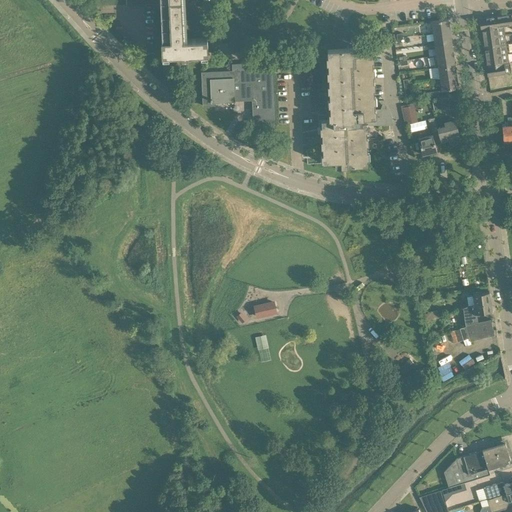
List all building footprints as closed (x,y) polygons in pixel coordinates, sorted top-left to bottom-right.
[(162,0),(163,3),(165,40),(161,40),(162,56),(182,55),(182,58),(188,58),(188,54),(208,53),(207,38),(184,39),(181,0),(162,0)] [(503,27),(511,26),(511,25),(511,22),(511,15),(480,19),(481,30),(482,29),(503,27)] [(431,22),(433,34),(450,31),(448,19),(431,22)] [(503,27),(482,29),(483,38),(505,35),(503,27)] [(450,31),(433,34),(435,45),(451,42),(450,31)] [(505,35),(483,38),(485,48),(506,45),(505,35)] [(451,42),(435,45),(436,56),(453,54),(451,42)] [(507,54),(506,45),(485,48),(486,57),(507,54)] [(382,109),(374,110),(372,54),(361,54),(360,48),(327,50),(330,120),(321,120),(323,163),(335,163),(335,169),(368,167),(366,125),(388,124),(387,118),(389,118),(387,113),(383,107),(382,109)] [(453,54),(436,56),(438,67),(455,65),(453,54)] [(487,66),(509,63),(507,54),(486,57),(487,66)] [(214,103),(234,102),(234,101),(242,100),(254,100),(255,110),(253,110),(253,122),(262,121),(262,127),(275,126),(273,63),(232,65),(233,71),(202,73),(203,106),(214,106),(214,103)] [(509,63),(487,66),(486,66),(488,76),(511,73),(510,63),(509,63)] [(455,65),(438,67),(439,79),(456,76),(455,65)] [(456,76),(439,79),(441,91),(458,88),(456,76)] [(439,91),(423,93),(424,100),(440,97),(439,91)] [(448,97),(431,101),(433,110),(449,107),(448,97)] [(417,123),(413,105),(403,108),(406,125),(417,123)] [(438,132),(437,128),(434,119),(429,120),(432,134),(438,132)] [(437,128),(438,132),(440,142),(452,139),(452,138),(463,135),(462,130),(458,131),(455,119),(444,122),(445,126),(437,128)] [(511,141),(511,125),(502,126),(503,142),(511,141)] [(432,135),(418,139),(422,155),(436,152),(432,135)] [(490,303),(489,292),(473,295),(473,296),(468,297),(469,306),(474,305),(490,303)] [(255,307),(257,316),(276,312),(273,302),(255,307)] [(463,307),(466,325),(478,321),(477,313),(491,311),(490,303),(474,305),(469,306),(463,307)] [(478,321),(466,325),(470,341),(495,334),(491,320),(478,322),(478,321)] [(459,329),(463,340),(469,339),(465,327),(459,329)] [(267,334),(258,336),(261,361),(271,360),(267,334)] [(404,364),(410,370),(415,365),(409,359),(404,364)] [(457,458),(443,472),(448,488),(490,475),(488,469),(511,461),(511,460),(511,461),(505,443),(457,458)] [(510,483),(504,484),(503,481),(484,487),(488,499),(511,491),(511,477),(509,480),(510,483)] [(446,503),(442,490),(419,497),(425,508),(446,503)] [(489,506),(482,508),(480,511),(495,511),(504,509),(505,509),(508,502),(511,501),(511,491),(488,499),(487,500),(489,506)]
